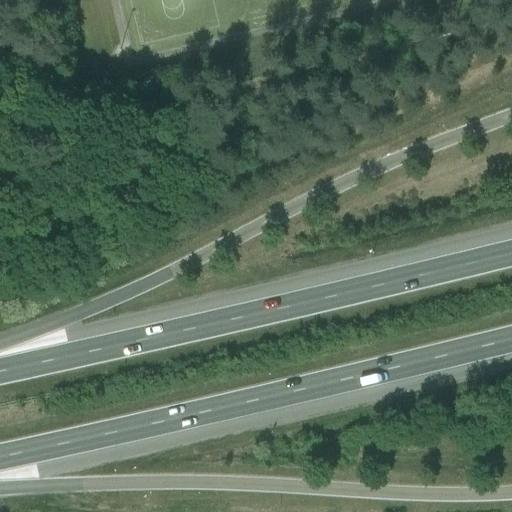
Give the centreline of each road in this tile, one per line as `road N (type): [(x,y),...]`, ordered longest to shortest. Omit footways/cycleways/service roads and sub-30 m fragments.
road 1 (motorway): [(511,253),(116,346)]
road 2 (primary): [(0,458),(260,399)]
road 3 (motorway): [(260,399),(511,340)]
